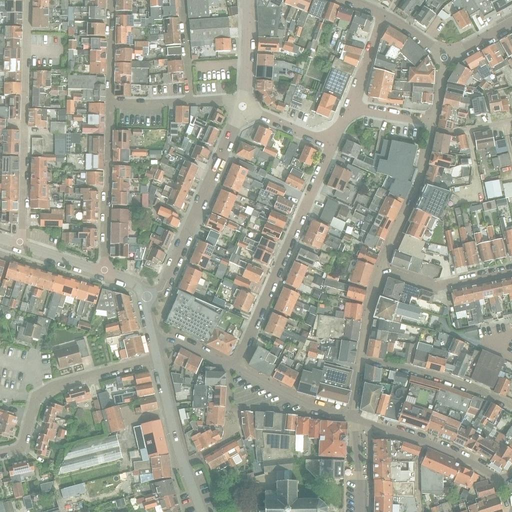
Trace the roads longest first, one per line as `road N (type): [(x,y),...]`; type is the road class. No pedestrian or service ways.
road 1 (residential): [(23,246),(27,0)]
road 2 (residential): [(233,367),(330,145)]
road 3 (residential): [(242,107),(162,288),(145,298)]
road 4 (residential): [(102,273),(109,104)]
road 5 (residential): [(505,486),(440,448),(354,418)]
road 6 (residential): [(360,359),(511,405)]
road 7 (residential): [(199,511),(155,361)]
road 8 (residential): [(381,269),(432,123)]
road 9 (residential): [(381,269),(438,286),(511,270)]
road 10 (residential): [(354,418),(308,406),(233,367)]
